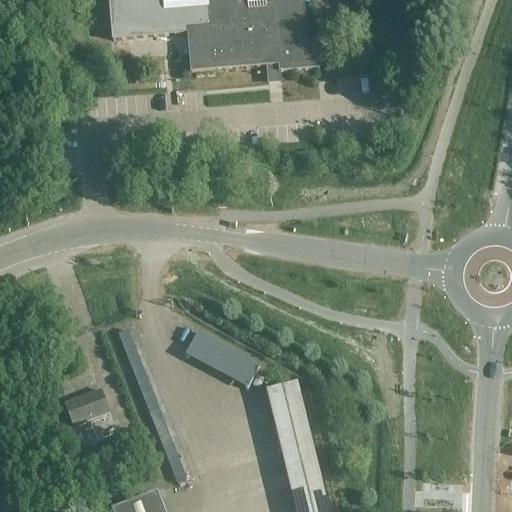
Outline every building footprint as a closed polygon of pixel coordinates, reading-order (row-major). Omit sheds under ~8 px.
[(107,0),(112,43),(187,36),(190,75),(265,69),(266,76),(318,72),(316,47),(306,47),(302,0),(107,0)] [(49,55),(41,58),(56,105),(64,102),(49,55)] [(328,511),(298,387),(267,394),(295,511),(328,511)] [(73,433),(108,419),(98,395),(63,408),(73,433)] [(163,511),(158,496),(115,511),(163,511)]
